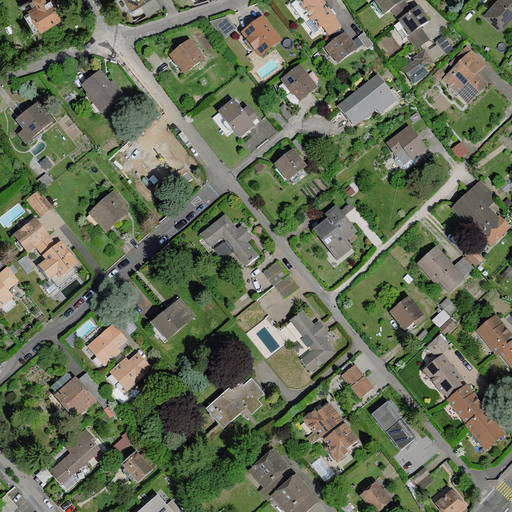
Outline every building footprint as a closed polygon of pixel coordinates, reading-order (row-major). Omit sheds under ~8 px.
[(46,0),(30,0),(20,6),(35,31),(61,16),(51,0),(47,0),(47,1),(46,0)] [(298,0),(298,1),(309,15),(323,4),(320,0),(298,0)] [(404,2),(402,0),(377,0),(376,1),(386,15),(392,10),(404,2)] [(511,16),(511,0),(500,0),(497,4),(486,16),(501,29),(511,16)] [(303,19),(303,18),(309,15),(298,1),(292,5),(303,19)] [(412,14),(404,2),(392,10),(401,22),(412,14)] [(323,4),(309,15),(319,29),(324,26),(334,18),(323,4)] [(419,9),(412,14),(401,22),(411,35),(420,29),(429,22),(419,9)] [(319,29),(309,15),(303,18),(315,34),(320,30),(319,29)] [(210,23),(220,34),(233,24),(228,17),(210,23)] [(341,28),(334,18),(324,26),(331,36),(341,28)] [(264,20),(244,34),(260,56),(280,41),(264,20)] [(237,29),(233,24),(220,34),(224,40),(237,29)] [(429,41),(420,29),(411,35),(409,37),(415,45),(418,49),(429,41)] [(374,45),(365,33),(359,38),(364,45),(368,50),(374,45)] [(336,42),(328,48),(340,63),(355,51),(350,44),(344,36),(336,42)] [(355,51),(364,45),(359,38),(350,44),(355,51)] [(451,51),(442,39),(436,44),(438,46),(445,56),(451,51)] [(191,42),(172,56),(185,75),(204,60),(191,42)] [(445,56),(438,46),(426,55),(431,62),(433,64),(445,56)] [(458,58),(463,64),(468,59),(478,70),(484,65),(468,48),(458,58)] [(417,62),(405,71),(409,78),(431,62),(426,55),(425,53),(416,59),(417,62)] [(458,71),(449,80),(453,83),(462,92),(471,101),(487,85),(475,73),(478,70),(468,59),(463,64),(457,70),(458,71)] [(433,64),(431,62),(409,78),(414,84),(427,74),(424,70),(433,64)] [(314,88),(300,69),(284,81),(293,93),(295,91),(301,99),(314,88)] [(100,74),(84,87),(104,111),(122,96),(115,87),(112,89),(100,74)] [(395,100),(378,79),(342,108),(353,121),(375,104),(380,112),(395,100)] [(462,92),(453,83),(449,87),(449,89),(456,96),(458,96),(462,92)] [(234,102),(220,114),(240,139),(254,127),(250,122),(255,117),(249,109),(243,113),(234,102)] [(39,105),(18,122),(25,132),(20,135),(27,143),(53,123),(39,105)] [(286,105),(279,110),(288,121),(294,115),(286,105)] [(281,127),(286,122),(279,112),(273,117),(281,127)] [(157,128),(153,123),(141,132),(146,138),(157,128)] [(409,126),(386,144),(404,167),(427,149),(409,126)] [(299,138),(293,143),(303,155),(309,150),(303,143),(299,138)] [(468,152),(461,142),(452,149),(459,159),(468,152)] [(166,149),(152,161),(168,179),(182,167),(166,149)] [(293,153),(277,166),(289,180),(305,168),(293,153)] [(45,182),(42,178),(36,183),(39,187),(45,182)] [(481,182),(474,190),(490,207),(498,200),(481,182)] [(490,207),(474,190),(471,192),(488,209),(490,207)] [(456,207),(454,209),(463,219),(466,216),(482,233),(481,234),(492,245),(510,228),(501,219),(499,220),(488,209),(471,192),(456,207)] [(114,194),(94,212),(102,222),(100,223),(108,232),(127,215),(118,204),(121,202),(114,194)] [(44,197),(32,206),(41,217),(52,209),(44,197)] [(347,214),(354,209),(351,205),(344,210),(347,214)] [(329,219),(347,240),(357,232),(337,208),(326,216),(329,219)] [(237,231),(226,217),(201,236),(210,247),(223,237),(227,242),(224,244),(231,253),(234,250),(247,267),(258,257),(247,243),(253,238),(243,227),(237,231)] [(329,219),(315,231),(337,260),(352,248),(347,240),(329,219)] [(48,237),(36,221),(16,237),(29,252),(37,246),(48,237)] [(46,257),(57,248),(48,237),(37,246),(46,257)] [(182,253),(172,242),(161,252),(171,263),(182,253)] [(70,256),(61,244),(57,248),(46,257),(48,259),(37,267),(49,282),(51,280),(59,275),(61,277),(73,267),(76,264),(70,256)] [(473,249),(467,255),(477,266),(483,260),(473,249)] [(452,269),(437,252),(422,265),(433,277),(437,273),(441,278),(440,279),(450,290),(462,280),(452,269)] [(458,264),(468,275),(474,269),(465,259),(458,264)] [(278,262),(264,274),(274,287),(289,275),(278,262)] [(458,264),(452,269),(462,280),(468,275),(458,264)] [(59,275),(51,280),(58,289),(76,275),(76,271),(73,267),(61,277),(59,275)] [(0,276),(0,283),(7,293),(19,283),(9,268),(0,276)] [(511,271),(508,268),(501,276),(507,282),(511,275),(511,271)] [(300,288),(289,275),(274,287),(285,300),(300,288)] [(58,289),(51,280),(49,282),(43,287),(50,295),(58,289)] [(0,283),(0,308),(2,307),(11,299),(12,298),(7,293),(0,283)] [(16,304),(11,299),(2,307),(6,312),(16,304)] [(409,300),(392,313),(405,330),(423,317),(409,300)] [(448,300),(442,306),(449,314),(455,308),(448,300)] [(181,301),(157,321),(171,337),(195,317),(181,301)] [(314,327),(303,312),(291,321),(304,337),(301,340),(308,348),(311,346),(315,351),(302,362),(311,373),(335,353),(324,339),(329,334),(320,322),(314,327)] [(448,318),(443,312),(434,320),(439,326),(448,318)] [(501,353),(511,344),(511,336),(503,325),(502,326),(498,322),(495,318),(478,332),(497,356),(501,353)] [(171,337),(157,321),(151,327),(165,343),(171,337)] [(451,321),(441,330),(446,335),(455,326),(451,321)] [(110,330),(90,347),(98,357),(104,363),(105,365),(114,358),(119,353),(117,349),(126,341),(114,327),(110,330)] [(439,336),(427,347),(437,357),(441,354),(449,346),(439,336)] [(511,344),(501,353),(511,367),(511,344)] [(119,353),(114,358),(117,361),(123,357),(119,353)] [(120,365),(112,372),(114,374),(120,381),(128,390),(151,370),(138,355),(129,364),(126,360),(120,365)] [(99,367),(104,363),(98,357),(93,361),(99,367)] [(123,357),(117,361),(120,365),(126,360),(123,357)] [(460,383),(462,381),(443,357),(425,371),(445,395),(460,383)] [(355,366),(343,376),(352,387),(364,378),(355,366)] [(88,374),(83,379),(97,396),(96,396),(106,408),(111,404),(88,374)] [(120,381),(114,374),(109,378),(115,385),(120,381)] [(59,397),(76,383),(69,376),(53,389),(59,397)] [(364,378),(352,387),(362,399),(374,389),(364,378)] [(83,379),(76,384),(91,401),(96,396),(97,396),(83,379)] [(230,390),(212,405),(229,424),(246,409),(252,415),(263,405),(258,400),(265,394),(252,380),(244,387),(241,384),(232,392),(230,390)] [(76,384),(76,383),(59,397),(75,416),(92,401),(91,401),(76,384)] [(465,388),(460,383),(445,395),(449,401),(465,388)] [(468,425),(486,412),(487,410),(474,395),(473,396),(466,387),(465,388),(449,401),(468,425)] [(317,411),(306,421),(315,432),(317,431),(323,437),(341,423),(342,422),(329,406),(319,414),(317,411)] [(116,413),(111,407),(106,411),(111,417),(116,413)] [(487,450),(504,436),(497,428),(498,427),(486,412),(468,425),(467,426),(487,450)] [(344,427),(341,423),(323,437),(326,440),(344,427)] [(358,441),(345,426),(344,427),(326,440),(326,441),(331,448),(329,450),(338,461),(350,452),(348,449),(358,441)] [(75,457),(54,474),(62,484),(100,451),(92,442),(94,440),(86,431),(66,447),(75,457)] [(403,433),(390,443),(401,455),(413,445),(403,433)] [(270,484),(280,476),(288,468),(274,453),(253,471),(267,487),(270,484)] [(151,471),(137,455),(125,466),(139,481),(151,471)] [(425,466),(419,458),(407,467),(414,475),(425,466)] [(70,489),(83,477),(80,475),(90,466),(88,463),(65,484),(70,489)] [(429,475),(425,470),(413,479),(419,487),(431,477),(429,475)] [(288,485),(280,476),(270,484),(278,494),(288,485)] [(296,478),(288,485),(278,494),(275,496),(289,511),(290,511),(299,503),(309,494),(310,493),(296,478)] [(376,511),(390,501),(377,486),(364,497),(376,511)] [(348,499),(343,493),(335,499),(340,506),(345,503),(344,501),(348,499)] [(172,511),(157,494),(136,511),(172,511)] [(307,511),(318,503),(309,494),(299,503),(306,511),(307,511)] [(452,494),(439,505),(444,511),(460,511),(464,509),(452,494)] [(11,511),(17,508),(7,496),(0,501),(0,511),(11,511)] [(175,499),(169,503),(175,511),(181,511),(183,511),(175,499)] [(306,511),(299,503),(290,511),(306,511)]
